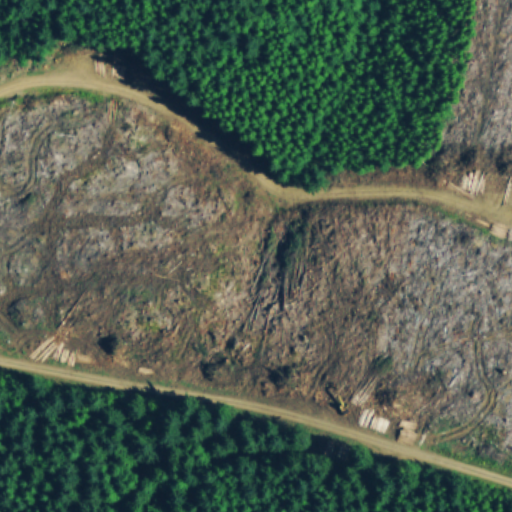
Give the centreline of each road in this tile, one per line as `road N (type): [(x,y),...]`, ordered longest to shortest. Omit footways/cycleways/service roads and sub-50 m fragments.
road 1 (track): [(511,481),(266,409),(0,360)]
road 2 (track): [(491,208),(416,177),(285,179),(98,75),(45,68),(0,78)]
